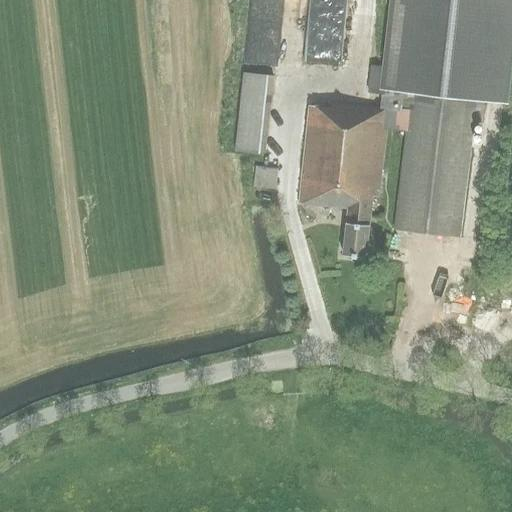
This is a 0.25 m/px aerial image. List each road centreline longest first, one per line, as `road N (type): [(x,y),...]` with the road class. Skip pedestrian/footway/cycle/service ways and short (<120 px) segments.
road 1 (unclassified): [(0,439),(124,393),(296,358),(356,360),(511,397)]
road 2 (track): [(301,79),(354,85),(363,0)]
